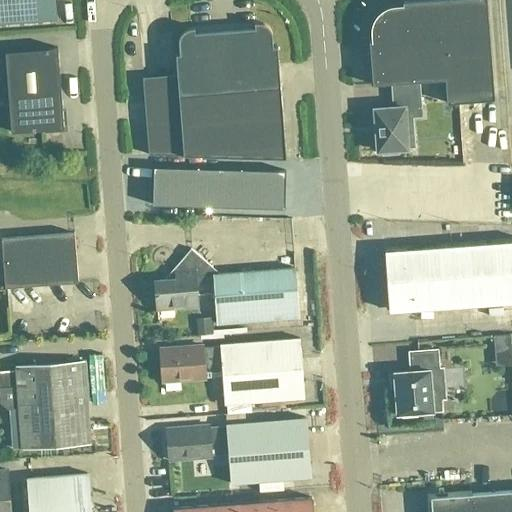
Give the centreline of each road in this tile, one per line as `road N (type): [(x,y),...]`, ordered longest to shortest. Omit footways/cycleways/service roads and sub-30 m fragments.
road 1 (unclassified): [(357,511),(316,0)]
road 2 (unclassified): [(137,511),(100,0)]
